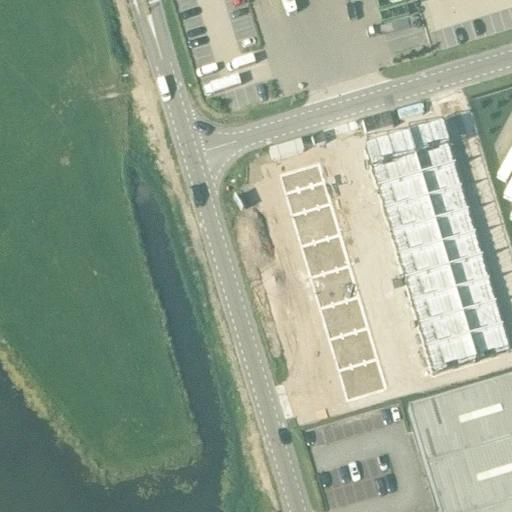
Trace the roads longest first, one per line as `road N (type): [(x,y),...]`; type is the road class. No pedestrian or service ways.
road 1 (unclassified): [(300,511),(190,162)]
road 2 (unclassified): [(190,162),(511,62)]
road 3 (unclassified): [(190,162),(143,0)]
